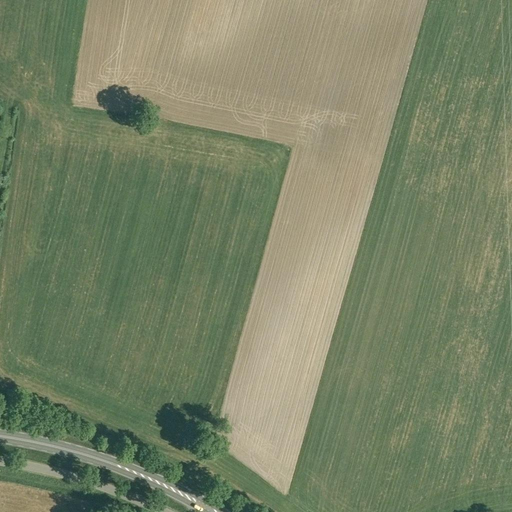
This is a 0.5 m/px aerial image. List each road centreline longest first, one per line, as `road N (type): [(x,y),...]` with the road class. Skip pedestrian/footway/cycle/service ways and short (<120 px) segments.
road 1 (track): [(381,511),(379,448),(492,267),(406,168)]
road 2 (primary): [(201,507),(89,457),(0,437)]
road 3 (unclassified): [(163,511),(92,482),(0,463)]
